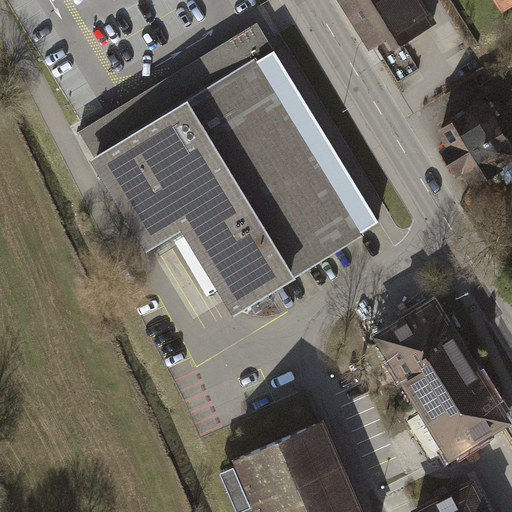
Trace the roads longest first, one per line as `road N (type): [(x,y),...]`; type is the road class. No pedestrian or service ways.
road 1 (residential): [(378,511),(293,329),(453,232)]
road 2 (primary): [(453,232),(312,0)]
